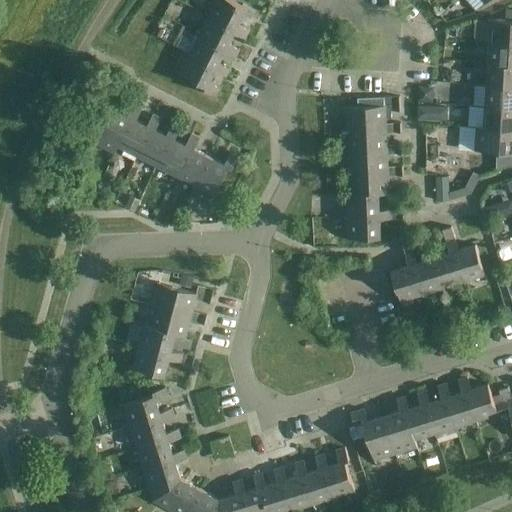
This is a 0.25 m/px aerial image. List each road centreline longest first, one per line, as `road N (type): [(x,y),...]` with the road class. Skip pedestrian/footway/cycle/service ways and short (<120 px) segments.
road 1 (residential): [(511,344),(276,407),(242,381),(239,358),(260,273),(249,243)]
road 2 (residential): [(88,511),(55,392),(89,266),(112,247),(249,243)]
road 3 (residential): [(249,243),(268,227),(290,179),(286,84),(299,56)]
road 4 (residential): [(332,5),(388,31),(387,67),(299,56)]
